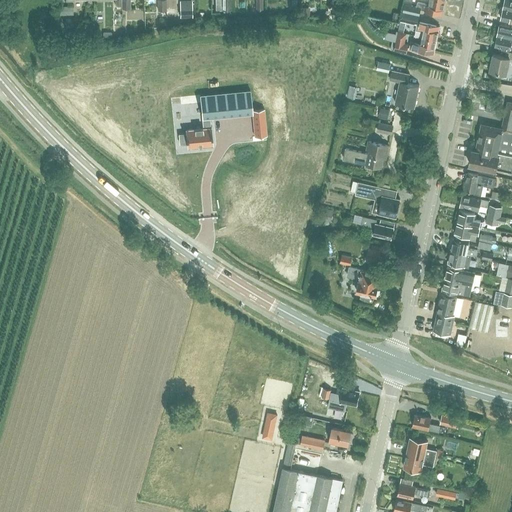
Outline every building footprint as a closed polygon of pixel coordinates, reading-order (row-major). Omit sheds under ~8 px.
[(122,0),(122,8),(130,8),(130,0),(122,0)] [(166,0),(157,0),(158,10),(166,10),(166,0)] [(405,4),(403,12),(420,16),(421,10),(440,14),(441,8),(445,9),(446,1),(440,0),(430,0),(429,4),(418,2),(417,6),(405,4)] [(60,15),(73,14),(73,6),(60,6),(60,15)] [(192,7),(180,7),(180,16),(192,16),(192,7)] [(501,18),(511,20),(511,9),(504,8),(501,18)] [(424,31),(423,37),(438,40),(440,31),(436,31),(438,26),(419,22),(420,16),(403,12),(402,20),(417,23),(415,30),(424,31)] [(511,38),(511,26),(500,24),(498,35),(511,38)] [(395,49),(406,51),(408,44),(404,43),(406,34),(398,32),(395,49)] [(511,38),(498,35),(496,45),(511,49),(511,44),(511,38)] [(436,48),(438,40),(423,37),(421,44),(412,42),(410,48),(432,53),(433,47),(436,48)] [(493,58),(491,69),(500,71),(501,70),(508,72),(511,58),(511,57),(511,51),(506,50),(505,56),(496,54),(495,58),(493,58)] [(379,61),(377,69),(389,72),(391,63),(379,61)] [(390,79),(400,81),(395,103),(414,107),(419,85),(408,82),(410,74),(392,70),(390,79)] [(209,118),(252,113),(255,136),(267,135),(264,109),(252,110),(250,90),(200,95),(203,128),(185,130),(186,133),(179,134),(180,144),(187,143),(187,147),(213,144),(211,127),(210,127),(209,118)] [(495,112),(498,100),(489,98),(486,110),(495,112)] [(473,149),(470,164),(496,170),(496,168),(511,171),(511,102),(509,102),(503,128),(482,124),(476,150),(473,149)] [(381,107),(379,116),(387,118),(389,109),(381,107)] [(391,134),(393,126),(379,123),(378,131),(391,134)] [(343,159),(367,164),(381,167),(384,153),(387,154),(389,145),(369,141),(367,150),(370,150),(370,152),(346,147),(343,159)] [(468,172),(464,189),(474,191),(474,193),(481,194),(483,185),(493,187),(495,178),(490,177),(468,172)] [(397,190),(359,182),(354,181),(352,190),(357,192),(356,194),(382,200),(379,212),(397,217),(401,199),(396,198),(397,190)] [(479,210),(480,205),(488,207),(489,200),(463,194),(461,206),(479,210)] [(491,205),(489,214),(500,217),(502,208),(491,205)] [(460,209),(457,221),(481,226),(480,226),(481,220),(474,219),(475,213),(460,209)] [(500,217),(489,214),(487,222),(499,225),(499,222),(506,223),(507,218),(500,217)] [(362,225),(376,228),(374,235),(392,239),(395,228),(377,224),(378,220),(364,217),(362,225)] [(455,232),(470,236),(471,231),(479,233),(481,226),(457,221),(455,232)] [(479,240),(495,243),(497,237),(481,233),(479,240)] [(451,250),(472,255),(477,256),(478,250),(468,248),(470,242),(454,238),(451,250)] [(491,249),(492,243),(479,240),(478,246),(491,249)] [(329,241),(323,243),(326,252),(332,250),(329,241)] [(370,248),(368,255),(367,262),(378,264),(381,251),(370,248)] [(472,255),(451,250),(448,262),(469,266),(472,255)] [(482,257),(492,260),(494,253),(483,251),(482,257)] [(350,265),(352,258),(342,255),(340,263),(350,265)] [(448,266),(445,277),(473,283),(474,277),(475,272),(448,266)] [(380,294),(381,290),(380,288),(380,287),(379,287),(379,286),(378,286),(380,275),(363,272),(364,270),(350,267),(348,276),(358,279),(357,282),(358,282),(356,291),(362,293),(361,298),(369,300),(371,295),(376,296),(376,295),(377,295),(378,294),(380,294)] [(473,283),(445,277),(442,289),(458,293),(459,292),(462,293),(462,294),(464,294),(466,283),(473,284),(473,283)] [(498,302),(511,306),(511,305),(511,294),(501,292),(498,302)] [(455,315),(453,314),(457,296),(453,295),(442,293),(434,329),(451,332),(455,315)] [(472,302),(471,325),(485,326),(487,303),(472,302)] [(461,344),(463,332),(454,330),(452,342),(461,344)] [(323,387),(321,396),(330,398),(328,406),(345,410),(347,402),(357,404),(360,391),(342,388),(341,394),(331,392),(332,389),(323,387)] [(269,412),(263,437),(265,437),(272,439),(277,414),(269,412)] [(430,423),(431,417),(415,414),(413,426),(429,429),(439,431),(440,425),(430,423)] [(443,415),(441,423),(457,426),(459,418),(443,415)] [(333,426),(329,442),(337,444),(338,441),(348,443),(349,442),(350,442),(352,441),(353,434),(352,433),(350,432),(351,430),(333,426)] [(302,437),(301,443),(323,448),(324,441),(303,436),(302,437)] [(410,437),(403,467),(421,471),(423,463),(433,465),(435,457),(441,458),(443,450),(437,448),(437,450),(426,447),(428,441),(410,437)] [(335,511),(343,479),(291,468),(296,442),(289,441),(273,511),(335,511)] [(414,481),(401,478),(397,494),(413,498),(415,493),(429,496),(431,489),(416,486),(412,485),(414,481)] [(443,489),(443,490),(442,496),(458,499),(458,497),(468,499),(469,494),(443,489)] [(413,502),(397,498),(394,510),(402,511),(410,511),(411,508),(426,511),(427,505),(413,501),(413,502)]
